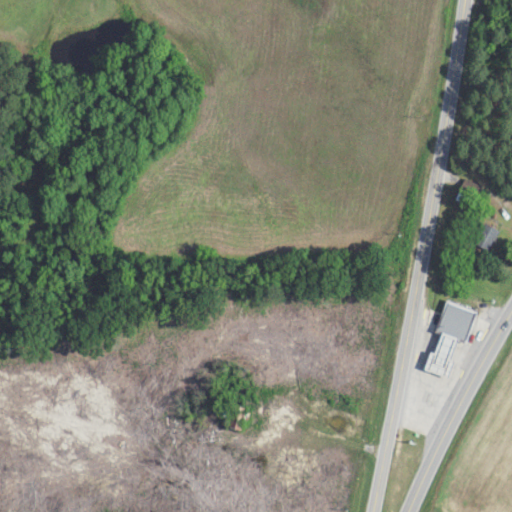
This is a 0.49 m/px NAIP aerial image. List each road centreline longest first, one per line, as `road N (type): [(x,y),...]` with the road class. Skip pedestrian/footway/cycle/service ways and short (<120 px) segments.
road 1 (secondary): [(375,511),(472,0)]
road 2 (secondary): [(408,511),(511,318)]
